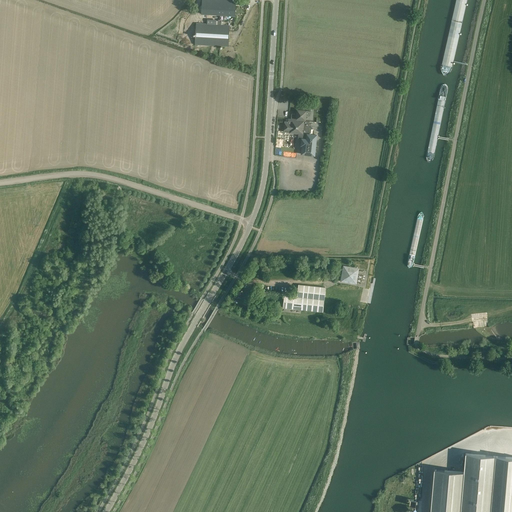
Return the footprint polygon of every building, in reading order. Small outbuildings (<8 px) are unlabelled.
[(235,0),(206,0),(206,14),(235,16),(235,0)] [(219,25),(196,23),(195,44),(228,46),(230,25),(223,25),(219,25)] [(304,119),(305,120),(306,111),(297,110),(297,114),(291,114),(291,119),(288,119),(288,121),(285,121),(284,132),(289,132),(289,133),(298,134),(298,138),(301,138),(301,146),(302,146),(301,154),(315,155),(317,134),(310,134),(311,127),(309,127),(309,121),(304,120),(304,119)] [(28,243),(26,251),(32,253),(34,245),(28,243)] [(356,268),(343,266),(342,276),(341,276),(342,276),(341,280),(343,280),(343,281),(347,282),(352,282),(353,282),(356,268)] [(325,287),(298,285),(297,296),(284,295),(283,308),(323,312),(325,287)] [(434,469),(430,511),(511,511),(511,457),(465,453),(464,471),(464,472),(434,469)]
